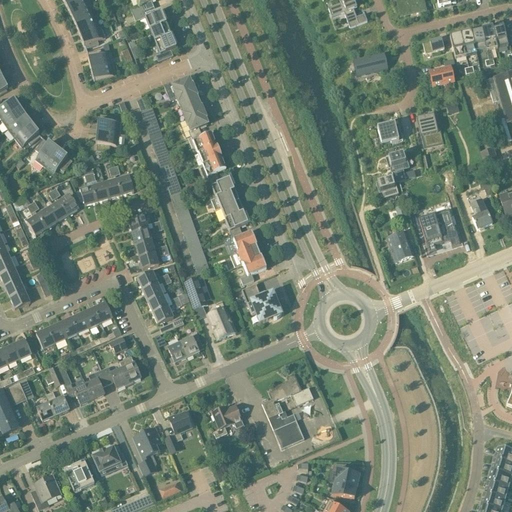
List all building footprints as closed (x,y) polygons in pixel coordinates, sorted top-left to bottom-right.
[(63,0),(68,9),(84,0),(63,0)] [(92,9),(87,0),(84,0),(68,9),(72,18),(92,9)] [(131,11),(133,17),(144,13),(142,7),(156,1),(156,0),(136,0),(139,7),(131,11)] [(354,0),(341,5),(328,9),(328,10),(332,18),(344,14),(350,30),(367,23),(364,16),(357,19),(353,10),(357,9),(354,0)] [(396,0),(400,17),(426,11),(422,0),(396,0)] [(72,18),(77,28),(95,20),(93,15),(90,10),(92,9),(72,18)] [(133,17),(125,20),(127,25),(135,21),(135,23),(145,19),(150,31),(166,25),(161,12),(156,14),(154,9),(144,13),(133,17)] [(101,29),(99,30),(97,25),(95,20),(77,28),(81,37),(101,29)] [(150,31),(155,44),(171,37),(166,25),(150,31)] [(492,28),(497,50),(508,48),(503,26),(492,29),(492,28)] [(497,50),(492,28),(482,31),(487,53),(497,50)] [(105,40),(101,29),(81,37),(86,51),(99,46),(98,43),(105,40)] [(482,31),(481,31),(482,32),(472,34),(471,33),(476,55),(477,55),(476,53),(486,51),(487,53),(482,31)] [(476,55),(471,33),(461,36),(466,58),(476,55)] [(466,58),(461,36),(450,38),(455,61),(466,58)] [(171,52),(176,50),(171,37),(155,44),(160,56),(156,58),(158,64),(173,58),(171,52)] [(444,52),(441,40),(423,45),(425,56),(444,52)] [(141,59),(136,48),(131,50),(135,61),(141,59)] [(88,54),(92,72),(113,66),(110,55),(102,57),(101,51),(88,54)] [(132,62),(128,51),(122,53),(126,65),(132,62)] [(384,55),(353,62),(353,63),(357,77),(356,77),(357,78),(388,70),(387,70),(384,55)] [(116,78),(113,66),(92,72),(95,83),(116,78)] [(450,69),(429,73),(433,89),(454,84),(450,69)] [(511,73),(493,79),(506,125),(511,123),(511,73)] [(164,87),(170,102),(176,100),(195,92),(192,87),(189,81),(180,85),(173,88),(171,84),(164,87)] [(179,105),(181,111),(198,104),(196,98),(197,98),(195,92),(176,100),(178,105),(179,105)] [(0,106),(1,109),(0,109),(0,120),(1,122),(19,110),(13,101),(12,99),(0,105),(0,106)] [(147,111),(142,100),(137,102),(141,113),(147,111)] [(183,116),(185,122),(204,114),(201,109),(198,104),(181,111),(184,116),(183,116)] [(456,104),(446,107),(449,114),(459,111),(456,104)] [(1,122),(7,132),(25,119),(19,110),(1,122)] [(189,133),(191,138),(201,134),(199,130),(208,126),(205,120),(206,120),(204,114),(185,122),(187,128),(188,127),(190,132),(189,133)] [(100,116),(98,135),(120,137),(121,125),(113,124),(113,118),(100,116)] [(434,118),(434,116),(419,119),(416,120),(420,138),(424,138),(426,149),(443,145),(437,117),(434,118)] [(25,119),(7,132),(14,141),(32,127),(25,119)] [(377,129),(379,137),(381,147),(391,144),(403,142),(399,128),(396,129),(395,125),(377,129)] [(32,127),(14,141),(21,150),(28,144),(30,147),(41,138),(32,127)] [(203,139),(201,134),(191,138),(198,155),(217,147),(216,147),(211,136),(203,139)] [(98,135),(96,153),(110,154),(110,148),(119,148),(124,149),(125,137),(120,137),(98,135)] [(44,170),(58,152),(43,141),(35,152),(40,155),(34,162),(44,170)] [(164,144),(153,148),(158,164),(164,162),(160,152),(166,150),(164,144)] [(202,166),(203,167),(222,159),(217,147),(198,155),(199,155),(203,166),(202,166)] [(480,154),(483,164),(486,173),(500,169),(494,149),(480,154)] [(169,160),(166,150),(160,152),(164,162),(169,160)] [(63,174),(72,163),(58,152),(44,170),(53,177),(58,170),(63,174)] [(404,154),(385,159),(389,170),(390,170),(393,180),(405,176),(404,175),(403,172),(409,170),(404,154)] [(92,157),(85,160),(89,167),(95,164),(92,157)] [(203,167),(209,184),(219,180),(217,175),(223,172),(226,171),(222,161),(223,161),(222,159),(203,167)] [(24,165),(20,162),(15,168),(18,171),(24,165)] [(163,176),(166,186),(172,184),(170,180),(176,178),(174,172),(163,176)] [(414,172),(404,175),(405,176),(406,181),(415,179),(414,172)] [(380,183),(376,184),(379,195),(382,194),(384,200),(398,196),(395,185),(406,181),(405,176),(393,180),(388,182),(387,182),(387,181),(380,183)] [(129,178),(117,181),(122,198),(134,194),(129,178)] [(179,187),(176,178),(170,180),(172,184),(166,186),(168,192),(179,187)] [(221,184),(219,180),(209,184),(216,199),(234,191),(230,180),(221,184)] [(109,201),(122,198),(117,181),(105,185),(109,201)] [(488,182),(482,184),(486,197),(492,196),(488,182)] [(97,187),(92,188),(97,205),(109,201),(105,185),(97,187)] [(97,205),(92,188),(80,192),(85,208),(97,205)] [(52,192),(57,199),(61,197),(56,190),(52,192)] [(0,196),(2,202),(8,200),(4,191),(0,193),(0,196)] [(216,199),(211,201),(215,213),(221,210),(239,203),(234,191),(216,199)] [(57,199),(52,192),(48,195),(53,202),(57,199)] [(511,194),(507,196),(507,194),(499,197),(505,217),(511,214),(511,194)] [(59,203),(68,218),(79,211),(70,196),(59,203)] [(477,231),(492,225),(487,213),(486,213),(485,211),(481,201),(470,206),(474,216),(475,218),(472,220),(477,231)] [(68,218),(59,203),(48,210),(57,225),(68,218)] [(225,221),(225,222),(244,215),(239,203),(221,210),(225,221)] [(34,204),(31,206),(35,213),(39,211),(34,204)] [(5,209),(9,217),(15,214),(11,206),(5,209)] [(31,206),(27,208),(31,215),(35,213),(31,206)] [(57,225),(48,210),(37,217),(47,231),(57,225)] [(429,255),(430,254),(429,254),(436,251),(435,247),(443,245),(450,242),(452,247),(459,244),(459,245),(460,245),(455,231),(449,211),(434,216),(418,221),(426,245),(429,255)] [(401,224),(409,222),(406,212),(398,214),(401,224)] [(15,214),(9,217),(13,225),(18,223),(15,214)] [(225,222),(231,238),(241,234),(239,229),(248,226),(244,216),(245,216),(244,215),(225,222)] [(47,231),(37,217),(27,224),(36,238),(47,231)] [(132,235),(148,230),(145,218),(129,223),(132,235)] [(190,235),(196,233),(194,228),(182,232),(186,242),(191,240),(190,235)] [(16,232),(19,240),(25,237),(21,229),(16,232)] [(152,243),(149,232),(148,230),(132,235),(135,247),(152,243)] [(199,243),(196,233),(190,235),(191,240),(186,242),(188,247),(199,243)] [(238,254),(237,255),(257,247),(252,235),(243,239),(241,234),(231,238),(238,254)] [(395,265),(414,258),(406,234),(387,240),(395,265)] [(25,237),(19,240),(23,248),(29,246),(25,237)] [(135,247),(139,259),(155,255),(152,243),(135,247)] [(0,248),(0,262),(10,258),(5,247),(0,248)] [(237,255),(230,258),(235,270),(242,267),(261,259),(260,255),(259,256),(256,248),(257,247),(237,255)] [(26,255),(30,263),(35,260),(32,252),(26,255)] [(159,267),(155,255),(139,259),(142,272),(159,267)] [(0,262),(0,276),(15,270),(10,258),(0,262)] [(243,267),(248,278),(241,281),(243,287),(254,283),(251,277),(266,271),(261,259),(242,267),(243,267)] [(35,260),(30,263),(33,271),(39,269),(35,260)] [(0,276),(0,278),(4,288),(20,281),(15,270),(0,276)] [(158,285),(162,283),(169,279),(168,276),(160,279),(160,278),(155,280),(152,273),(137,280),(142,292),(158,285)] [(36,278),(40,286),(46,284),(42,275),(36,278)] [(194,311),(209,306),(199,279),(184,284),(194,311)] [(4,288),(10,300),(25,293),(20,281),(4,288)] [(46,284),(40,286),(46,298),(51,295),(46,284)] [(158,285),(142,292),(147,303),(163,296),(158,285)] [(273,319),(274,322),(277,320),(279,319),(280,318),(281,316),(282,314),(282,312),(281,310),(280,307),(278,308),(273,296),(266,299),(265,297),(261,298),(256,287),(242,293),(252,318),(256,316),(260,325),(273,319)] [(25,293),(10,300),(15,311),(31,304),(25,293)] [(147,303),(153,315),(168,308),(163,296),(147,303)] [(168,308),(153,315),(158,327),(173,320),(170,313),(175,311),(174,310),(182,307),(180,303),(172,306),(168,308)] [(106,305),(94,310),(101,325),(113,320),(106,305)] [(101,325),(94,310),(82,315),(89,331),(101,325)] [(218,342),(236,334),(226,310),(207,318),(218,342)] [(82,315),(70,320),(77,336),(89,331),(82,315)] [(77,336),(70,320),(59,326),(66,341),(77,336)] [(181,320),(179,321),(172,324),(175,330),(184,326),(181,320)] [(175,330),(172,324),(159,330),(162,336),(175,330)] [(59,326),(47,331),(54,347),(66,341),(59,326)] [(54,347),(47,331),(36,336),(43,351),(54,347)] [(190,336),(192,339),(181,344),(187,360),(199,355),(197,349),(202,347),(196,333),(190,336)] [(166,346),(163,339),(161,340),(160,337),(155,339),(159,349),(166,346)] [(122,338),(109,344),(111,351),(125,345),(122,338)] [(13,346),(20,362),(31,357),(24,341),(13,346)] [(91,344),(83,348),(85,352),(93,349),(91,344)] [(175,365),(187,360),(181,344),(168,350),(175,365)] [(13,346),(1,352),(8,367),(20,362),(13,346)] [(0,352),(0,371),(8,367),(1,352),(0,352)] [(59,358),(61,363),(70,359),(68,355),(59,358)] [(119,364),(122,370),(129,385),(141,380),(131,359),(119,364)] [(24,372),(27,378),(35,374),(33,369),(24,372)] [(56,369),(49,372),(57,388),(64,385),(56,369)] [(108,369),(101,372),(108,386),(114,383),(117,391),(129,385),(122,370),(110,375),(108,369)] [(27,378),(24,372),(16,376),(19,382),(27,378)] [(101,389),(108,386),(101,372),(89,378),(91,384),(85,386),(92,402),(104,397),(101,389)] [(262,405),(273,433),(281,451),(304,441),(296,423),(293,416),(287,419),(285,413),(283,414),(279,405),(275,406),(274,404),(292,396),(297,408),(313,401),(308,390),(301,393),(295,377),(287,378),(287,383),(267,392),(271,401),(268,403),(266,401),(262,403),(262,405)] [(12,385),(10,379),(1,383),(4,389),(12,385)] [(78,383),(65,389),(71,402),(77,399),(81,407),(92,402),(85,386),(83,381),(78,383)] [(27,382),(20,385),(27,402),(34,399),(27,382)] [(0,393),(0,436),(1,438),(21,429),(12,408),(27,402),(20,385),(5,391),(0,393)] [(53,394),(47,397),(50,404),(56,418),(69,412),(63,398),(56,401),(53,394)] [(43,424),(56,418),(50,404),(37,410),(43,424)] [(212,415),(219,432),(214,434),(214,435),(215,439),(217,440),(226,435),(227,434),(225,429),(234,425),(236,430),(244,427),(239,415),(231,418),(227,409),(212,415)] [(180,435),(192,430),(185,414),(169,421),(176,437),(174,438),(174,437),(165,441),(171,456),(180,452),(176,444),(183,441),(180,435)] [(155,448),(161,445),(154,430),(133,440),(144,464),(139,467),(144,479),(156,473),(149,458),(158,454),(155,448)] [(93,458),(99,473),(119,465),(121,469),(127,466),(123,455),(117,458),(113,449),(106,453),(105,451),(100,454),(101,455),(93,458)] [(511,454),(497,450),(493,462),(511,467),(511,454)] [(64,471),(72,490),(79,487),(81,491),(94,485),(84,462),(64,471)] [(511,467),(493,462),(490,473),(511,479),(511,467)] [(335,484),(357,489),(359,476),(345,473),(346,466),(334,466),(332,473),(337,473),(335,484)] [(244,469),(243,472),(244,476),(248,478),(251,476),(253,472),(251,468),(248,467),(244,469)] [(511,479),(490,473),(486,485),(509,491),(511,479)] [(38,496),(33,499),(38,511),(40,511),(49,508),(47,503),(61,496),(53,477),(34,486),(38,496)] [(226,477),(223,483),(231,487),(234,481),(226,477)] [(180,483),(173,486),(177,495),(183,492),(180,483)] [(335,484),(332,496),(354,501),(357,489),(335,484)] [(486,485),(483,496),(505,503),(509,491),(486,485)] [(150,496),(113,511),(141,511),(154,507),(150,496)] [(483,496),(480,508),(493,511),(502,511),(505,503),(483,496)] [(2,499),(0,499),(0,511),(18,511),(14,503),(6,507),(2,499)] [(101,510),(108,506),(106,501),(98,504),(101,510)]
